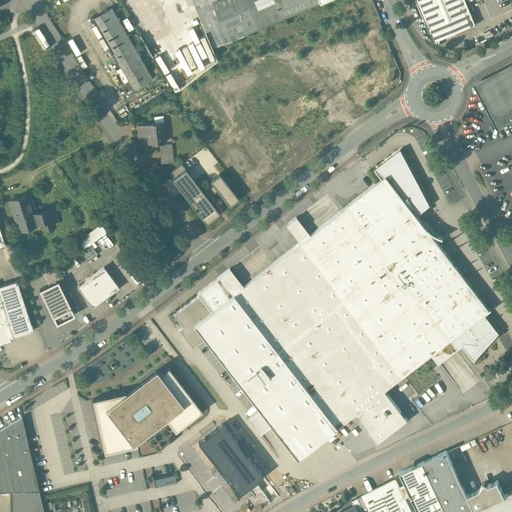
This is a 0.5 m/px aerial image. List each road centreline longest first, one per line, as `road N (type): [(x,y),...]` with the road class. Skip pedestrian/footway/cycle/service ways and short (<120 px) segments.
road 1 (residential): [(26,0),(206,254)]
road 2 (residential): [(511,395),(281,511)]
road 3 (residential): [(413,105),(381,120),(206,254)]
road 4 (residential): [(206,254),(0,396)]
road 5 (tertiary): [(511,257),(440,116)]
